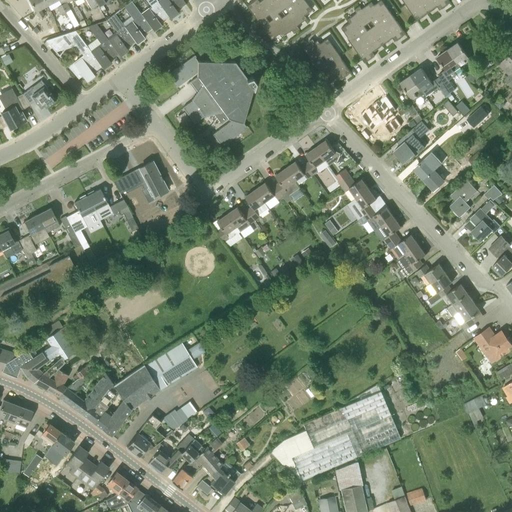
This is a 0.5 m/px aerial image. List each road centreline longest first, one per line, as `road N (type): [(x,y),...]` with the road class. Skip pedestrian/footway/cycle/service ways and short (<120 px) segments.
road 1 (residential): [(496,288),(480,281),(325,112)]
road 2 (secondary): [(195,511),(73,420),(0,381)]
road 3 (residential): [(155,126),(207,190),(325,112)]
road 4 (residential): [(325,112),(482,0)]
road 5 (residential): [(0,208),(155,126)]
road 6 (residential): [(0,6),(85,103)]
